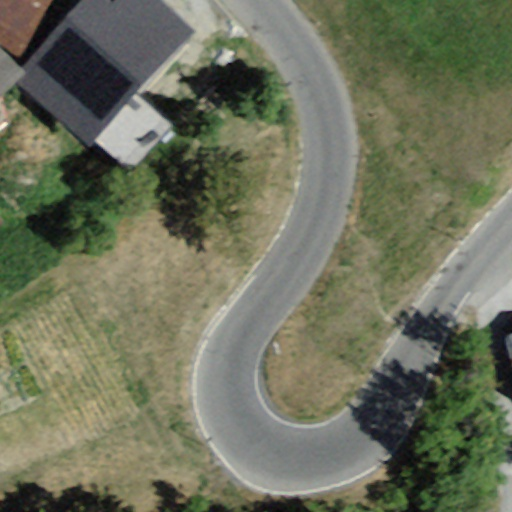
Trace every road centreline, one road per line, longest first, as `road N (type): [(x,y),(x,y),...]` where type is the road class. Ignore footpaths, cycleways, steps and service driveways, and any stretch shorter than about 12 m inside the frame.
road 1 (unclassified): [(258,0),(298,53),(324,113),(327,145),(308,234),(235,362),(232,401),(247,433),(295,460),(351,448),(479,254)]
road 2 (residential): [(479,254),(503,312),(499,351),(511,474)]
